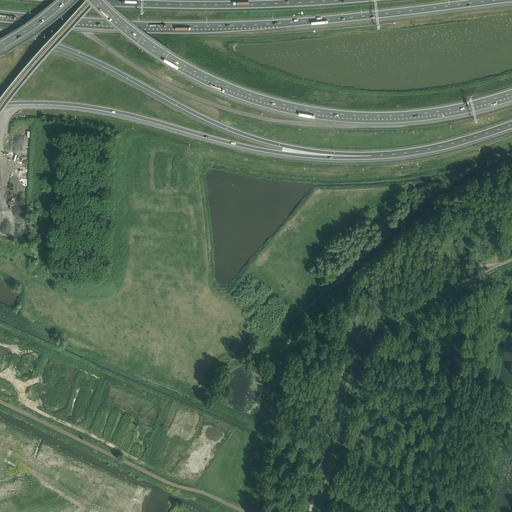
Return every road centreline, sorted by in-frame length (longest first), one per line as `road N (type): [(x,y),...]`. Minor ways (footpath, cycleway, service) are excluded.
road 1 (motorway): [(0,15),(142,28),(268,25),(496,0)]
road 2 (motorway): [(94,0),(169,60),(241,94),(318,113),(428,115),(511,94)]
road 3 (motorway): [(0,31),(72,49),(258,139),(379,157)]
road 4 (motorway): [(0,105),(100,108),(238,145),(379,157)]
road 5 (motorway): [(322,0),(96,0)]
road 6 (motorway): [(379,157),(511,125)]
